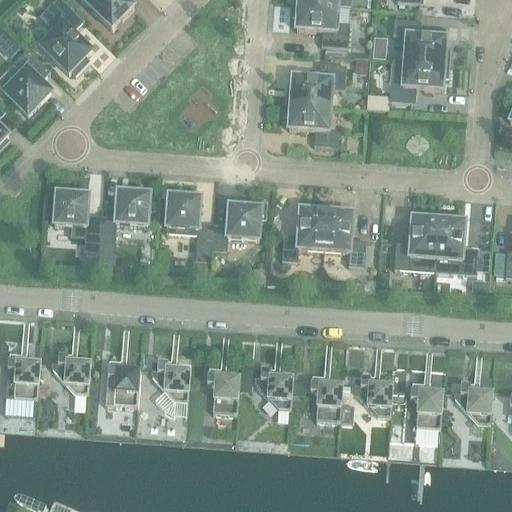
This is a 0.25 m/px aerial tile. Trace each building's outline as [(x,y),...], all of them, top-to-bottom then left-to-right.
[(85,0),(81,4),(112,34),(134,13),(121,0),(85,0)] [(294,0),(294,8),(338,12),(339,0),(294,0)] [(396,0),(396,7),(423,9),(423,0),(396,0)] [(85,62),(91,57),(72,39),(84,27),(59,2),(39,22),(52,34),(38,48),(69,79),(71,77),(76,81),(90,66),(85,62)] [(337,28),(338,12),(294,8),(292,23),(297,23),(296,35),(323,37),(322,52),(348,54),(350,29),(337,28)] [(407,41),(405,66),(405,67),(449,70),(450,56),(446,55),(447,43),(420,41),(421,27),(395,25),(394,40),(407,41)] [(0,33),(0,51),(9,43),(0,33)] [(373,52),(373,63),(385,63),(386,53),(373,52)] [(28,120),(51,97),(40,87),(50,77),(27,55),(6,76),(16,86),(5,98),(28,120)] [(358,65),(358,78),(368,78),(368,66),(358,65)] [(448,84),(449,70),(405,67),(405,66),(392,65),(389,107),(415,109),(416,94),(443,96),(444,84),(448,84)] [(287,94),(286,108),(331,111),(332,95),(345,96),(346,71),(320,69),(319,84),(293,82),(292,94),(287,94)] [(329,137),(331,111),(286,108),(285,123),(290,123),(289,135),(315,137),(314,152),(340,153),(342,138),(329,137)] [(6,143),(8,141),(0,132),(0,155),(9,146),(6,143)] [(100,248),(115,249),(117,229),(148,232),(150,200),(118,197),(116,223),(102,222),(100,248)] [(57,198),(54,230),(71,232),(70,241),(85,242),(84,259),(99,260),(100,248),(102,222),(87,221),(89,201),(57,198)] [(211,268),(212,252),(213,230),(199,229),(201,203),(169,201),(166,239),(197,241),(195,267),(208,268),(211,268)] [(228,231),(213,230),(212,252),(227,253),(228,243),(259,245),(260,225),(266,226),(267,208),(246,207),(246,212),(229,211),(228,231)] [(298,255),(324,257),(327,212),(313,211),(312,216),(300,215),(298,241),(284,240),(282,266),(297,268),(298,255)] [(327,212),(324,257),(349,259),(348,271),(364,273),(366,246),(351,245),(353,219),(341,218),(342,213),(327,212)] [(394,275),(435,278),(439,220),(425,219),(424,224),(412,223),(410,250),(396,248),(394,275)] [(439,220),(435,278),(476,281),(477,266),(478,256),(478,255),(463,253),(465,227),(453,226),(454,222),(439,220)] [(478,256),(477,266),(489,267),(490,257),(478,256)] [(495,259),(494,279),(505,280),(505,283),(511,283),(511,257),(507,257),(507,259),(495,259)] [(45,259),(44,270),(56,271),(56,265),(51,259),(45,259)] [(193,267),(193,279),(207,280),(208,268),(195,267),(193,267)] [(140,269),(139,282),(152,283),(153,270),(140,269)] [(253,273),(252,287),(264,287),(265,274),(253,273)] [(380,276),(379,293),(388,294),(389,276),(380,276)] [(267,278),(266,289),(276,290),(277,279),(267,278)] [(364,281),(363,293),(375,294),(376,282),(364,281)] [(91,367),(76,366),(68,366),(68,360),(59,359),(58,369),(52,368),(52,374),(65,388),(65,390),(66,390),(75,400),(88,401),(91,367)] [(8,365),(8,374),(5,403),(38,406),(38,398),(39,389),(40,368),(8,365)] [(190,375),(176,374),(167,373),(168,367),(158,367),(157,376),(152,376),(151,381),(164,396),(164,397),(166,397),(175,407),(188,408),(190,375)] [(137,413),(140,375),(108,372),(105,411),(137,413)] [(240,382),(240,384),(252,385),(253,373),(241,372),(240,382)] [(293,382),(279,381),(271,381),(271,375),(261,374),(261,384),(255,384),(255,388),(268,403),(267,405),(269,405),(278,415),(291,416),(293,382)] [(240,382),(225,381),(208,380),(207,389),(215,390),(213,419),(237,420),(240,384),(240,382)] [(393,390),(379,389),(370,388),(371,383),(361,382),(360,391),(355,391),(354,396),(367,411),(367,412),(369,412),(378,423),(391,424),(392,403),(393,394),(393,390)] [(343,390),(329,389),(311,387),(310,397),(318,397),(316,426),(340,428),(342,400),(343,390)] [(39,389),(38,398),(47,399),(47,389),(39,389)] [(493,397),(479,396),(470,395),(470,390),(461,389),(460,399),(454,398),(454,403),(467,418),(467,420),(469,420),(478,430),(490,431),(493,397)] [(343,390),(342,400),(350,401),(350,390),(343,390)] [(404,395),(393,394),(392,403),(403,404),(404,395)] [(443,397),(429,396),(411,395),(410,404),(418,405),(416,434),(440,435),(443,397)]
